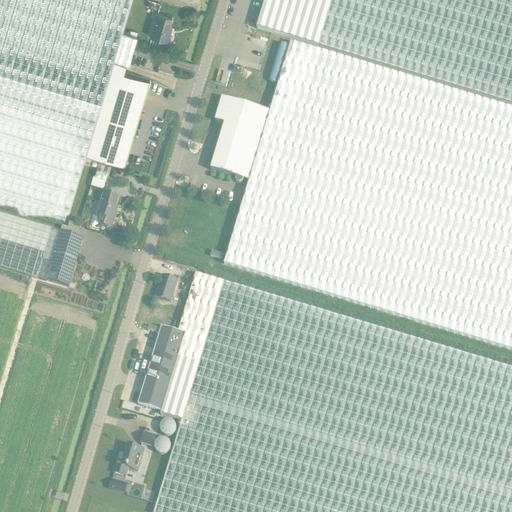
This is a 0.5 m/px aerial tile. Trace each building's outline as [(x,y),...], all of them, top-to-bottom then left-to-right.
[(65,221),(85,154),(111,69),(114,59),(128,64),(136,37),(122,33),(131,0),(0,0),(0,200),(6,203),(65,221)] [(265,0),(257,29),(318,48),(332,0),(265,0)] [(511,105),(511,0),(332,0),(318,48),(511,105)] [(169,31),(172,18),(157,14),(151,36),(168,42),(171,32),(169,31)] [(511,109),(291,43),(270,112),(249,182),(224,264),(511,350),(511,109)] [(242,68),(235,66),(233,73),(240,75),(242,68)] [(149,80),(111,69),(85,154),(124,165),(149,80)] [(243,180),(249,182),(270,112),(222,98),(215,122),(225,125),(211,171),(237,178),(236,181),(237,184),(240,185),(243,183),(243,180)] [(115,211),(118,198),(104,194),(97,217),(98,217),(98,219),(99,221),(100,223),(102,224),(101,227),(112,230),(117,212),(115,211)] [(0,214),(0,267),(45,281),(60,232),(0,214)] [(61,226),(60,232),(77,237),(81,226),(69,222),(67,228),(61,226)] [(60,232),(45,281),(68,288),(70,280),(83,239),(77,237),(60,232)] [(210,256),(221,260),(223,255),(212,252),(210,256)] [(182,421),(155,511),(511,511),(511,369),(374,328),(196,275),(179,335),(184,337),(161,412),(161,414),(161,415),(182,421)] [(170,304),(177,282),(163,278),(156,299),(170,304)] [(160,329),(149,326),(148,332),(158,334),(160,329)] [(161,329),(138,407),(161,414),(161,412),(184,337),(179,335),(161,329)] [(151,359),(144,357),(139,372),(146,374),(151,359)] [(155,437),(144,434),(141,445),(152,448),(155,437)] [(138,474),(144,452),(129,448),(126,458),(119,456),(114,475),(125,478),(127,471),(138,474)]
